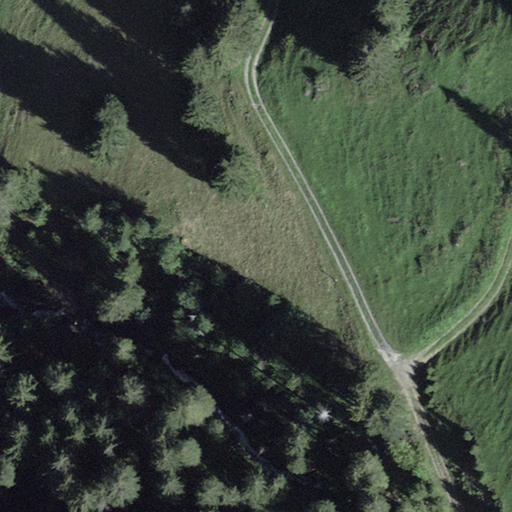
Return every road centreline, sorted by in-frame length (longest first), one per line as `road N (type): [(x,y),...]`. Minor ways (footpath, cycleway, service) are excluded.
road 1 (track): [(397,359),(255,94),(253,54),(276,0)]
road 2 (track): [(397,359),(470,511)]
road 3 (track): [(397,359),(448,337),(505,271),(511,251)]
